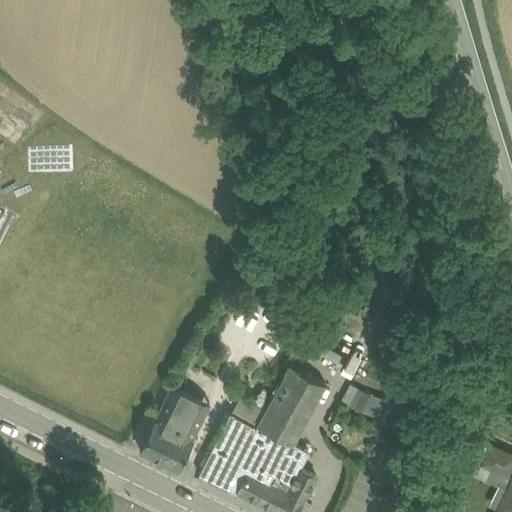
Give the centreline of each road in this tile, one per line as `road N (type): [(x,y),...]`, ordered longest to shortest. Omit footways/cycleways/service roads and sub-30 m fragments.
road 1 (secondary): [(215,511),(0,405)]
road 2 (secondary): [(451,0),(511,206)]
